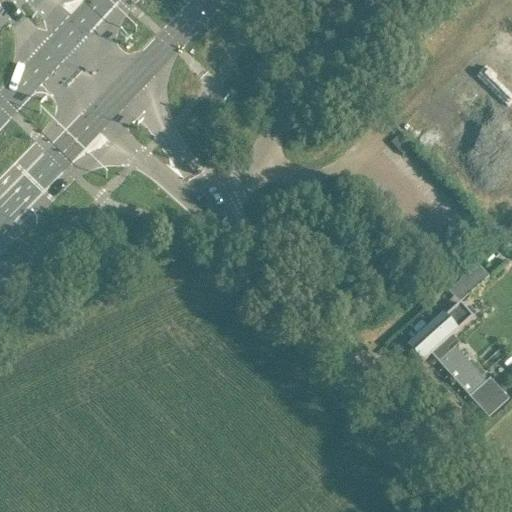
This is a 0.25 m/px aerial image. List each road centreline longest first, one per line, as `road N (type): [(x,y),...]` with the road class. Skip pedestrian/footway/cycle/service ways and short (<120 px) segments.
road 1 (tertiary): [(482,511),(206,205)]
road 2 (unclassified): [(348,0),(259,155),(206,205)]
road 3 (primary): [(0,217),(105,114)]
